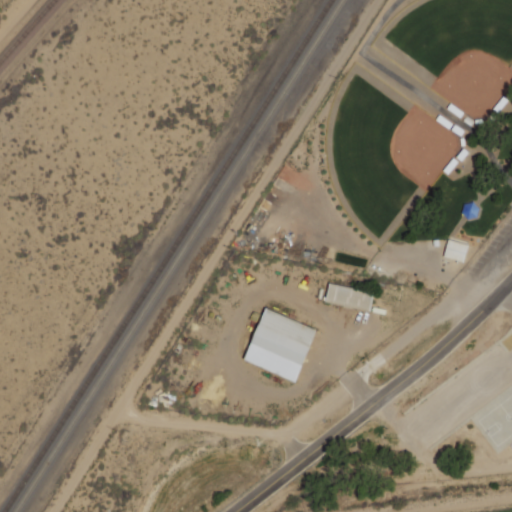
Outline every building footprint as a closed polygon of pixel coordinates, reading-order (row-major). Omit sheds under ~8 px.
[(511,76),(511,0),(414,0),(402,6),(360,27),(511,76)] [(475,204),(480,208),(479,217),(471,220),(465,214),(467,206),(475,204)] [(464,262),(470,244),(451,238),(445,255),(464,262)] [(329,285),(373,295),(369,314),(324,304),(329,285)] [(265,308),(315,330),(293,382),(242,360),(265,308)]
